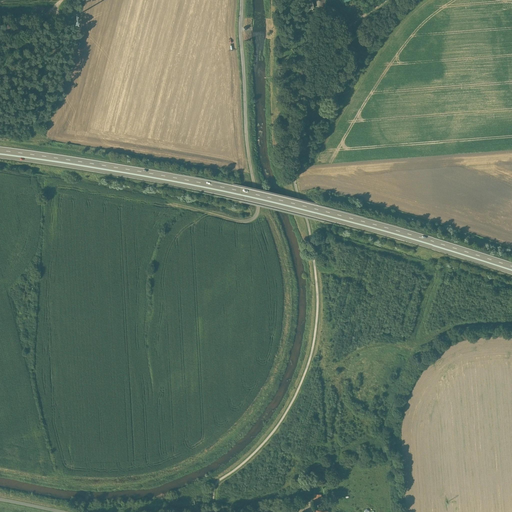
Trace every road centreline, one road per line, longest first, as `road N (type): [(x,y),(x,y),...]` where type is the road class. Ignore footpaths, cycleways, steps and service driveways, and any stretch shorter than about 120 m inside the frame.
road 1 (trunk): [(0,156),(316,213),(511,271)]
road 2 (trunk): [(511,264),(237,189),(0,150)]
road 3 (track): [(241,0),(256,215),(244,221),(179,205)]
road 4 (track): [(308,51),(294,167),(306,226)]
